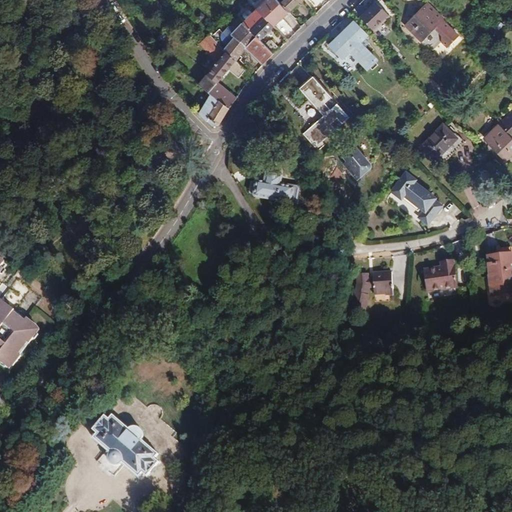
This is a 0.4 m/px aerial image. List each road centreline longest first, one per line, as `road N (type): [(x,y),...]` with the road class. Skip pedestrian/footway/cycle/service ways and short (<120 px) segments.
road 1 (residential): [(0,453),(143,275),(211,155)]
road 2 (residential): [(211,155),(260,239),(297,251),(389,247),(469,225)]
road 3 (residential): [(217,146),(257,85),(342,0)]
road 4 (residential): [(99,0),(161,92),(217,146)]
